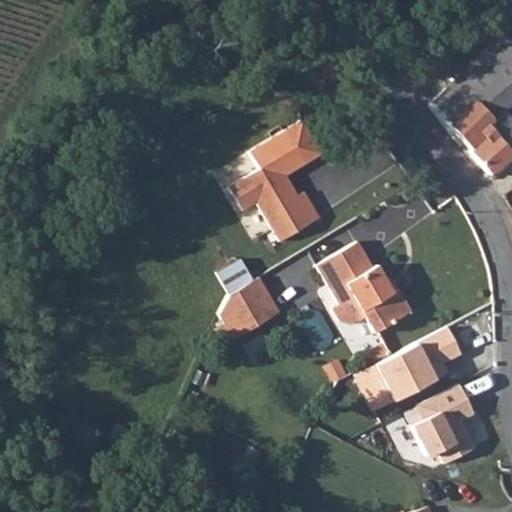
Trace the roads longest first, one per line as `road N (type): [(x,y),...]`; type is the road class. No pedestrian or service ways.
road 1 (unclassified): [(303,0),(474,192),(499,253),(511,338)]
road 2 (track): [(403,105),(511,10)]
